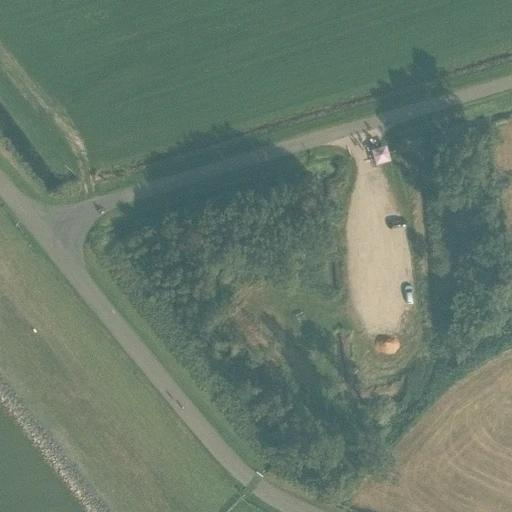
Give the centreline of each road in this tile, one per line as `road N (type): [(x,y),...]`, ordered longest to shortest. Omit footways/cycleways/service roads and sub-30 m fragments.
road 1 (unclassified): [(45,239),(128,195),(511,84)]
road 2 (tertiary): [(300,511),(226,459),(45,239)]
